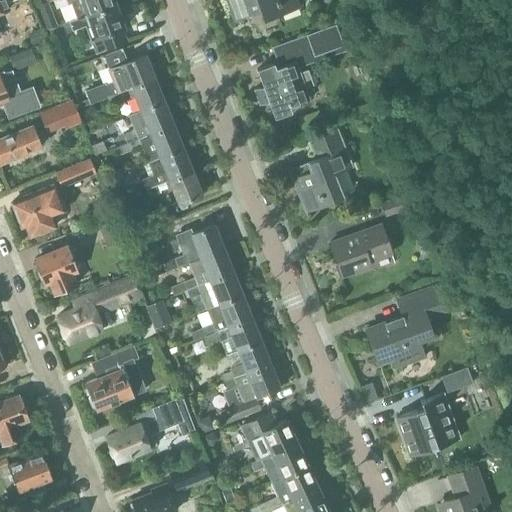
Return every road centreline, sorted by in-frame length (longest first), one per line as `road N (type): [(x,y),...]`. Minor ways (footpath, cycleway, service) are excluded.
road 1 (residential): [(389,511),(263,229),(181,0)]
road 2 (residential): [(105,511),(0,250)]
